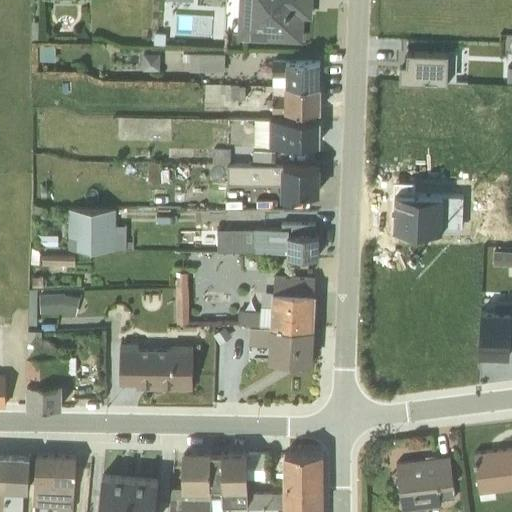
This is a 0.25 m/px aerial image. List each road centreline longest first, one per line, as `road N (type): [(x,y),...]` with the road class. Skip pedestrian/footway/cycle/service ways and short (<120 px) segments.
road 1 (residential): [(340,417),(358,0)]
road 2 (residential): [(340,417),(0,414)]
road 3 (residential): [(511,390),(340,417)]
